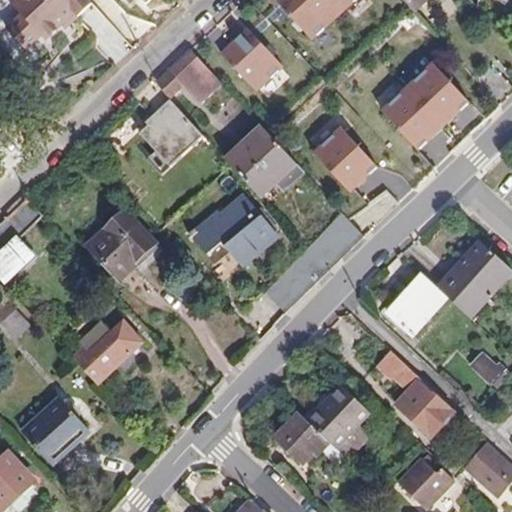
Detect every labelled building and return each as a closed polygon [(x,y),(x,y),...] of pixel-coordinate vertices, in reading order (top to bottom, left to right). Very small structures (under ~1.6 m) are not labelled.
[(22,14),(7,29),(26,49),(42,36),(46,41),(62,26),(75,13),(79,17),(93,3),(89,0),(10,0),(10,1),(22,14)] [(281,0),(278,3),(313,40),(356,0),(281,0)] [(401,0),(414,14),(429,0),(401,0)] [(511,7),(500,19),(511,31),(511,7)] [(62,26),(65,29),(79,17),(75,13),(62,26)] [(282,67),(247,30),(221,55),(255,92),(282,67)] [(154,82),(172,101),(185,88),(202,106),(224,87),(203,65),(189,51),(170,69),(154,82)] [(433,64),(381,111),(417,150),(469,102),(433,64)] [(511,90),(490,67),(475,80),(501,108),(511,96),(511,90)] [(162,175),(204,136),(173,103),(159,116),(162,118),(153,127),(143,136),(155,150),(146,158),(162,175)] [(150,124),(153,127),(162,118),(159,116),(150,124)] [(261,127),(226,160),(261,198),(281,180),(287,187),(303,172),(261,127)] [(353,141),(326,167),(363,206),(390,179),(353,141)] [(222,215),(219,211),(198,229),(198,228),(189,234),(193,238),(215,264),(228,254),(224,250),(228,247),(244,267),(278,238),(270,228),(274,225),(261,210),(257,213),(244,197),(222,215)] [(16,241),(19,238),(43,217),(27,200),(1,225),(16,241)] [(86,246),(121,283),(159,247),(125,210),(86,246)] [(264,294),(286,314),(365,238),(347,219),(342,213),(308,249),(264,294)] [(0,225),(0,254),(16,241),(1,225),(0,225)] [(0,254),(0,279),(6,286),(37,258),(19,238),(16,241),(0,254)] [(511,272),(511,270),(480,243),(439,291),(447,298),(471,319),(511,272)] [(413,336),(447,298),(439,291),(423,277),(389,315),(413,336)] [(257,288),(236,311),(242,316),(263,293),(257,288)] [(2,327),(15,340),(30,326),(17,312),(2,327)] [(73,360),(97,386),(145,343),(124,320),(89,352),(86,349),(73,360)] [(392,382),(407,366),(390,351),(376,368),(392,382)] [(496,389),(511,373),(500,362),(496,366),(484,355),(473,367),(496,389)] [(398,406),(429,436),(438,427),(441,429),(456,413),(435,393),(434,395),(418,379),(419,378),(410,369),(399,381),(411,392),(398,406)] [(327,441),(347,460),(370,436),(360,426),(370,415),(341,387),(308,423),(327,441)] [(22,433),(52,467),(91,432),(60,398),(22,433)] [(305,465),(327,441),(308,423),(298,414),(275,438),(305,465)] [(511,484),(511,466),(487,443),(474,457),(464,468),(474,477),(494,495),(498,499),(511,484)] [(0,456),(0,511),(8,511),(13,508),(8,503),(33,479),(6,451),(0,456)] [(352,464),(360,471),(365,466),(358,458),(352,464)] [(425,511),(455,480),(441,467),(436,472),(422,458),(397,484),(425,511)] [(8,503),(13,508),(38,485),(33,479),(8,503)] [(241,511),(266,511),(261,511),(250,502),(241,511)]
